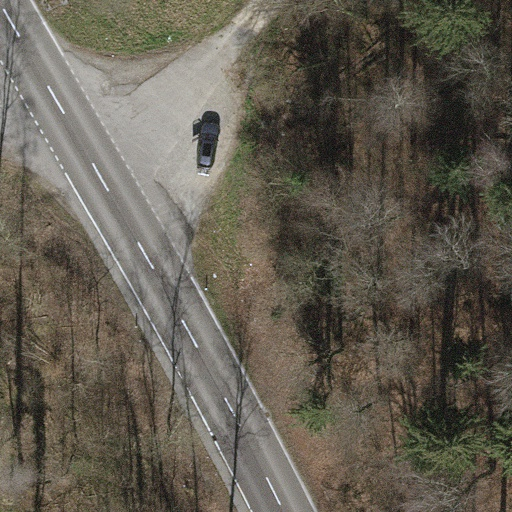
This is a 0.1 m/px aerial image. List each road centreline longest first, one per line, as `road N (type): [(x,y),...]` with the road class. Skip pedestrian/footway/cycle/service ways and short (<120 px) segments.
road 1 (tertiary): [(1,0),(283,511)]
road 2 (track): [(249,0),(97,163)]
